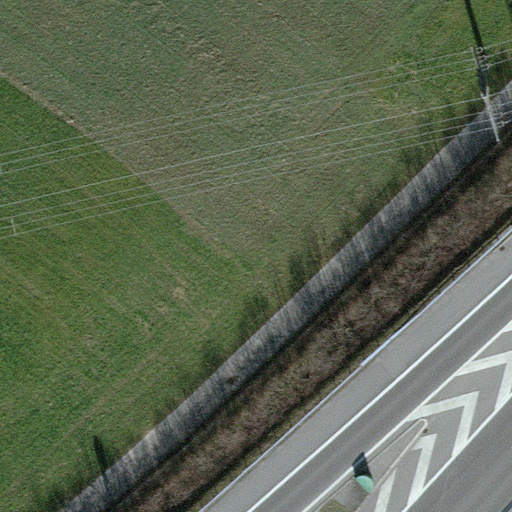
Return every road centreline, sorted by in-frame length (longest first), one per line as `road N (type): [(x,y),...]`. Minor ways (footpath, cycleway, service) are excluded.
road 1 (track): [(511,103),(270,347),(83,511)]
road 2 (motorway): [(511,298),(277,511)]
